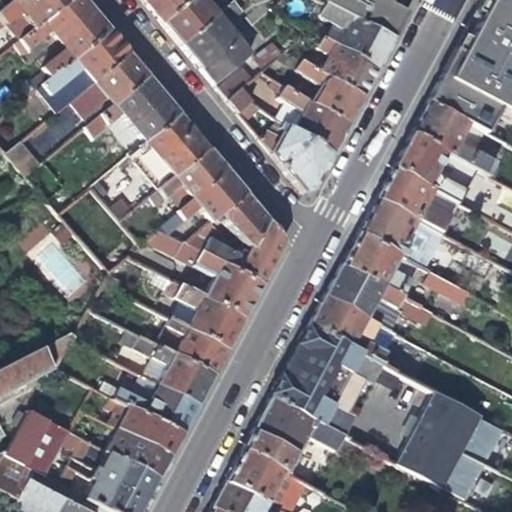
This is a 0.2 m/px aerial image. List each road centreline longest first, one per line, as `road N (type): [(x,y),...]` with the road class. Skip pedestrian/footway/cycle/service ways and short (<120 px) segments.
road 1 (residential): [(308,244),(109,0)]
road 2 (tertiary): [(165,511),(308,244)]
road 3 (tertiary): [(440,0),(308,244)]
